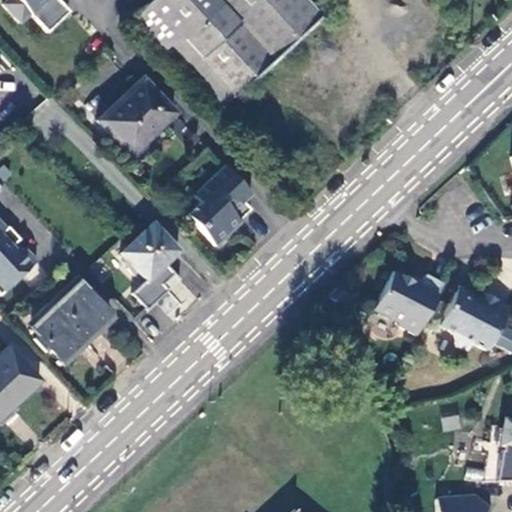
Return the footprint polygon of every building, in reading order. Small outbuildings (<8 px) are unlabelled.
[(6,0),(0,6),(18,24),(28,15),(45,34),(67,13),(55,0),(6,0)] [(300,0),(150,0),(130,19),(215,112),(317,18),(300,0)] [(141,79),(96,123),(128,157),(173,114),(141,79)] [(48,112),(41,105),(28,118),(34,125),(48,112)] [(196,203),(182,216),(211,247),(227,232),(226,230),(247,210),(241,203),(248,195),(220,166),(189,196),(196,203)] [(6,228),(5,229),(0,223),(0,294),(35,262),(22,248),(17,253),(11,247),(18,240),(6,228)] [(166,262),(176,252),(150,224),(119,254),(144,281),(132,292),(148,309),(169,289),(164,283),(175,272),(166,262)] [(395,327),(413,338),(441,285),(424,276),(417,288),(391,273),(372,309),(397,323),(395,327)] [(25,324),(29,328),(77,283),(73,278),(25,324)] [(77,283),(29,328),(35,335),(31,340),(43,353),(47,350),(59,361),(81,340),(77,334),(102,310),(77,283)] [(328,297),(334,305),(345,296),(338,288),(328,297)] [(457,288),(453,295),(465,300),(468,293),(457,288)] [(484,353),(507,309),(481,295),(479,298),(468,293),(465,300),(453,295),(436,327),(448,333),(453,350),(454,350),(468,344),(484,353)] [(16,338),(5,349),(37,381),(47,371),(16,338)] [(463,355),(468,344),(454,350),(463,355)] [(5,349),(0,353),(0,417),(38,382),(37,381),(5,349)] [(511,424),(503,423),(497,461),(511,463),(511,424)] [(474,499),(435,502),(435,511),(485,511),(485,509),(474,499)]
